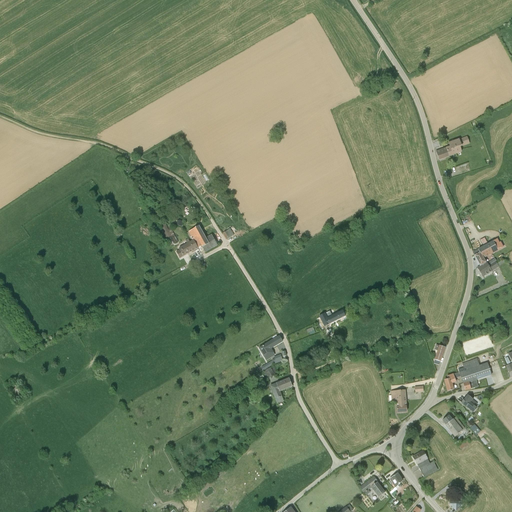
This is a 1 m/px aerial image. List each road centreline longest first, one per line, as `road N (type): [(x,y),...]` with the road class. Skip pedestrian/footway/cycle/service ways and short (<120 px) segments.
road 1 (unclassified): [(430,401),(466,296),(469,261),(415,97),(352,0)]
road 2 (unclassified): [(338,466),(296,394),(284,340),(227,246)]
road 3 (track): [(210,221),(184,185),(163,173),(0,117)]
